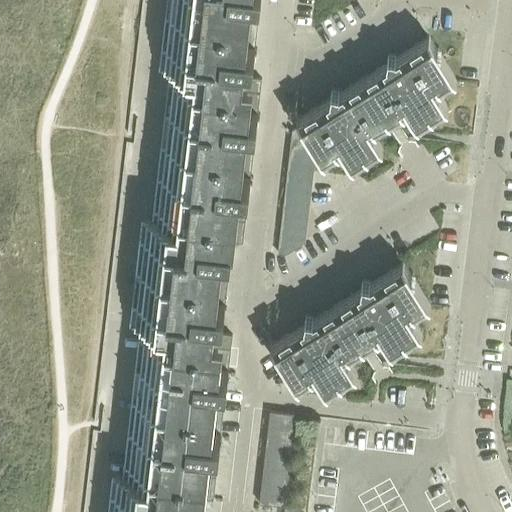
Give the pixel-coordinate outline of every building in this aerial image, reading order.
[(117,474),(112,511),(300,511),(301,505),(286,503),(296,412),(272,409),(261,500),(277,502),(277,504),(284,505),(282,511),(202,511),(205,494),(214,495),(234,332),(223,330),(234,238),(244,239),(264,77),(253,75),(261,0),(170,0),(163,66),(176,67),(158,219),(145,217),(132,325),(146,326),(128,476),(117,474)] [(293,127),(291,147),(336,152),(344,147),(354,164),(383,146),(373,129),(410,107),(420,124),(450,105),(440,89),(458,78),(430,33),(397,54),(397,53),(389,51),(387,59),(388,59),(340,89),(339,88),(331,87),(330,94),(330,95),(297,116),(301,122),(293,127)] [(291,147),(290,158),(317,162),(323,158),(324,159),(336,152),(291,147)] [(290,158),(288,170),(314,173),(315,163),(317,162),(290,158)] [(288,170),(287,181),(312,185),(314,173),(288,170)] [(287,181),(285,193),(311,196),(312,185),(287,181)] [(285,193),(284,205),(309,208),(311,196),(285,193)] [(284,205),(282,216),(308,220),(309,208),(284,205)] [(282,216),(281,228),(306,231),(308,220),(282,216)] [(281,228),(279,240),(301,243),(305,239),(306,231),(281,228)] [(301,243),(279,240),(278,252),(286,253),(301,243)] [(275,345),(294,376),(300,385),(318,374),(329,391),(359,372),(349,355),(383,333),(394,351),(424,332),(414,315),(431,304),(405,262),(371,284),(369,281),(362,279),(360,287),(362,290),(315,320),(312,316),(305,314),(303,321),(306,325),(275,345)]
